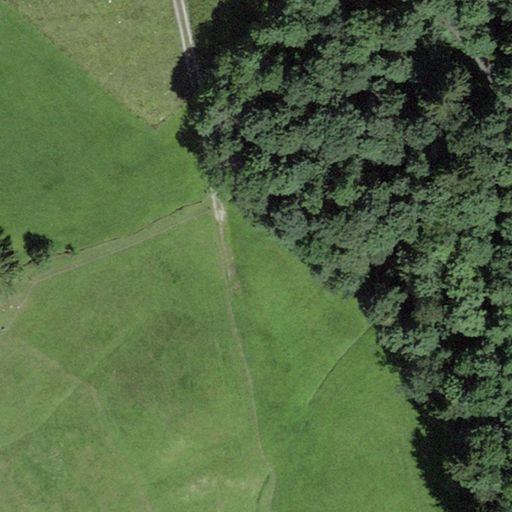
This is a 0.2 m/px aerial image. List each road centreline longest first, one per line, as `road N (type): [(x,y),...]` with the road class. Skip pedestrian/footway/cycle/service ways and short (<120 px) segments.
road 1 (track): [(216,196),(242,333),(278,441),(319,511)]
road 2 (track): [(178,0),(216,196)]
road 3 (track): [(421,0),(511,101)]
